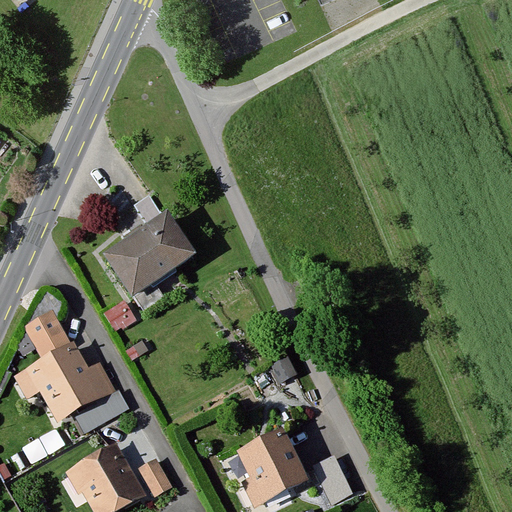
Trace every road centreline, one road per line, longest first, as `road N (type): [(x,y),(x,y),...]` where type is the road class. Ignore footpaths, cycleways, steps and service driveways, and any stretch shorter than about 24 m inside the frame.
road 1 (residential): [(137,5),(169,41),(254,241),(389,511)]
road 2 (tertiary): [(0,310),(137,5)]
road 3 (track): [(201,117),(426,0)]
